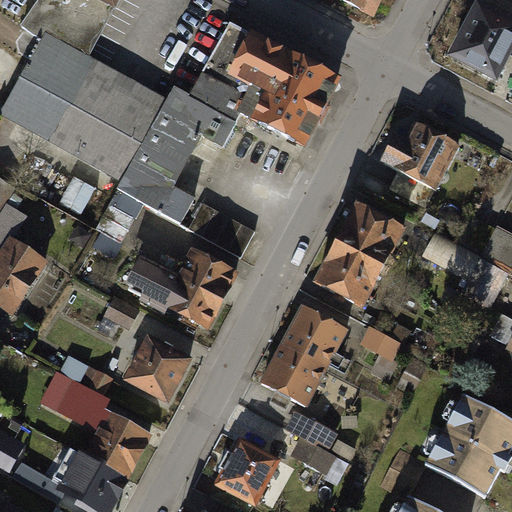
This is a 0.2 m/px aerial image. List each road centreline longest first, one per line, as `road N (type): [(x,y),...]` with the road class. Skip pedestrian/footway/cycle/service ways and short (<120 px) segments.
road 1 (residential): [(393,65),(156,511)]
road 2 (residential): [(265,0),(393,65)]
road 3 (residential): [(393,65),(511,128)]
